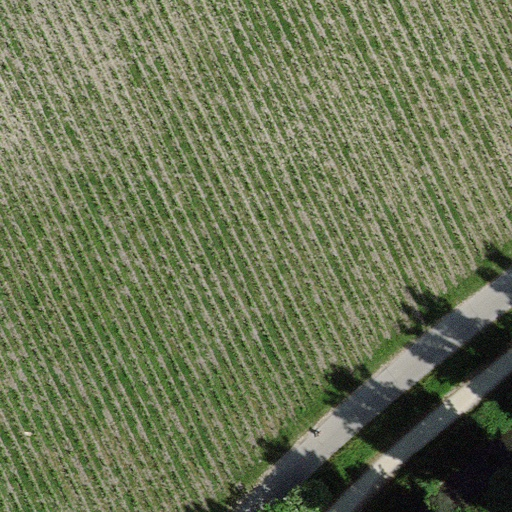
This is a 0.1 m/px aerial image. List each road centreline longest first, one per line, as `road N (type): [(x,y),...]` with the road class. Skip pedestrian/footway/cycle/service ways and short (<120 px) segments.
road 1 (residential): [(511,289),(380,393),(259,511)]
road 2 (track): [(511,361),(402,447),(342,511)]
